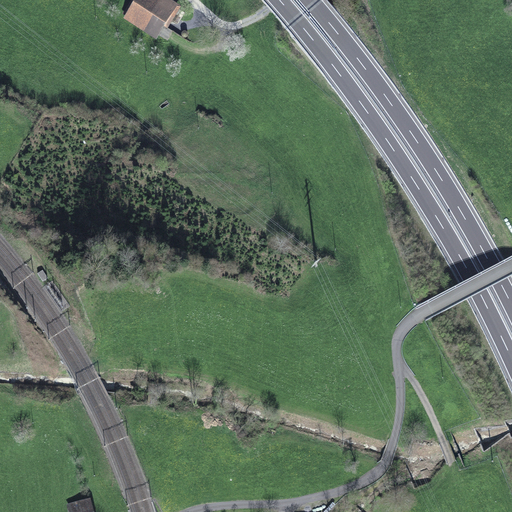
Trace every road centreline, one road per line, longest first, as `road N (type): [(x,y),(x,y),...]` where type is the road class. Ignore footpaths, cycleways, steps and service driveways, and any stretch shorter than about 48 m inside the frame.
road 1 (motorway): [(278,0),(422,192),(511,359)]
road 2 (motorway): [(511,304),(404,123),(310,0)]
